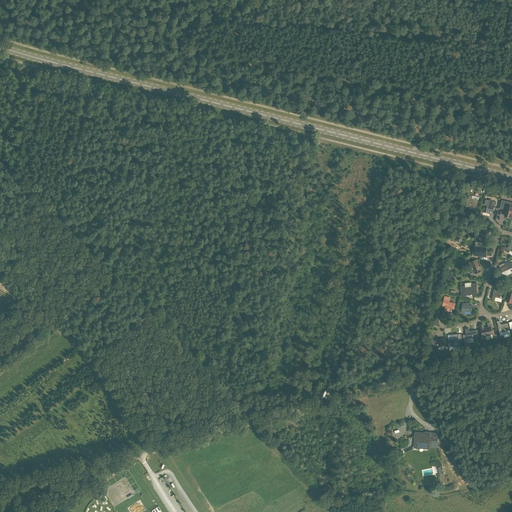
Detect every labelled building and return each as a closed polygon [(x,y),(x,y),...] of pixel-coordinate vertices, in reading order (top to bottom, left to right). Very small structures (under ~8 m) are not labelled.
[(476,207),(479,197),(469,195),(469,196),(468,196),(468,198),(467,198),(466,206),(469,207),(470,206),(476,207)] [(493,212),(495,201),(489,200),(486,199),(484,205),(487,206),(486,210),(493,212)] [(511,202),(502,200),(499,209),(505,210),(504,213),(506,213),(505,216),(511,217),(511,202)] [(490,228),(486,227),(482,226),(480,235),(488,236),(490,228)] [(486,247),(488,248),(489,243),(475,243),(475,250),(478,250),(478,255),(486,256),(486,247)] [(475,260),(469,262),(472,270),(474,269),(476,274),(483,271),(481,266),(478,267),(475,260)] [(511,265),(511,264),(511,261),(510,263),(509,261),(505,263),(506,266),(500,268),(501,271),(504,270),(506,275),(511,271),(511,265)] [(471,287),(465,288),(465,286),(461,286),(462,298),(467,299),(466,295),(470,295),(477,294),(476,286),(477,286),(477,283),(471,284),(471,287)] [(502,291),(494,289),(492,299),(495,299),(495,297),(501,298),(502,291)] [(455,304),(449,302),(450,297),(445,296),(444,299),(443,306),(446,306),(444,311),(451,312),(452,309),(454,309),(455,304)] [(472,305),(469,305),(470,303),(466,303),(463,303),(462,304),(461,313),(465,313),(465,311),(471,312),(472,305)] [(509,330),(507,323),(501,324),(500,320),(497,321),(500,336),(504,335),(504,338),(510,336),(509,330)] [(490,327),(486,328),(484,328),(483,324),(480,325),(482,335),(485,334),(485,336),(492,334),(490,327)] [(476,330),(469,331),(469,328),(465,329),(466,336),(467,339),(477,337),(477,335),(476,330)] [(458,334),(451,335),(452,340),(448,340),(448,346),(453,346),(459,345),(459,342),(458,334)] [(444,338),(436,339),(437,340),(433,340),(433,342),(431,342),(432,348),(433,350),(439,349),(439,346),(445,346),(444,338)] [(439,434),(425,433),(416,432),(416,437),(417,437),(416,446),(423,446),(423,449),(429,449),(429,444),(438,444),(439,434)]
